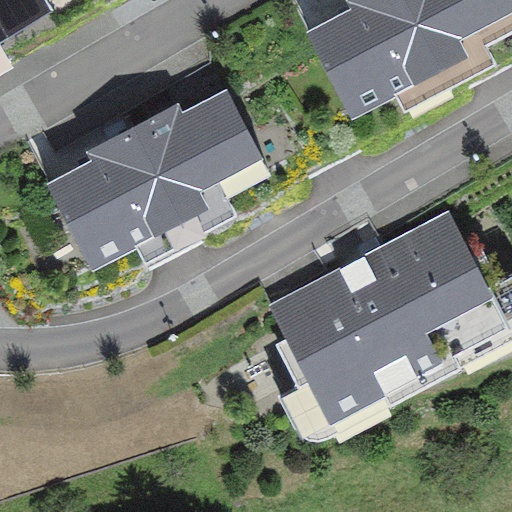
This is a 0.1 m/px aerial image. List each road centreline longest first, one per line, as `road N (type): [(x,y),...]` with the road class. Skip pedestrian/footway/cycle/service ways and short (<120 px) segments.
road 1 (residential): [(0,346),(75,349),(200,297),(511,118)]
road 2 (residential): [(0,129),(222,0)]
